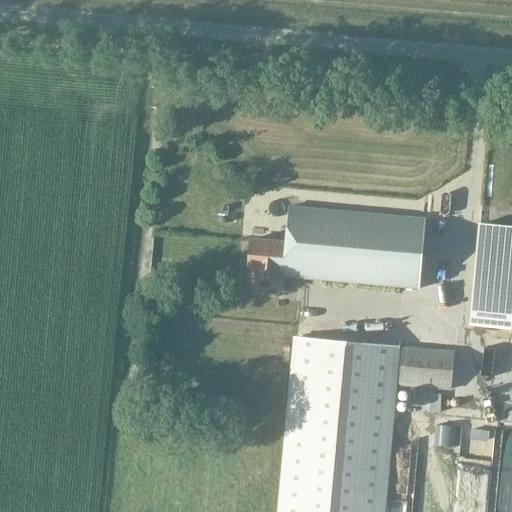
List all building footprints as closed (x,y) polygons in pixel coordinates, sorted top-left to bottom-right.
[(396,198),(411,199),(412,185),(397,184),(396,198)] [(250,272),(248,290),(283,293),(284,279),(418,290),(424,220),(289,209),(285,245),(250,242),(247,272),(250,272)] [(472,327),(511,329),(511,227),(481,225),(472,327)] [(166,294),(154,293),(153,309),(165,310),(166,294)] [(282,511),(383,511),(397,349),(297,340),(282,511)] [(398,387),(452,391),(456,351),(401,348),(398,387)] [(410,439),(409,453),(430,455),(430,441),(410,439)]
